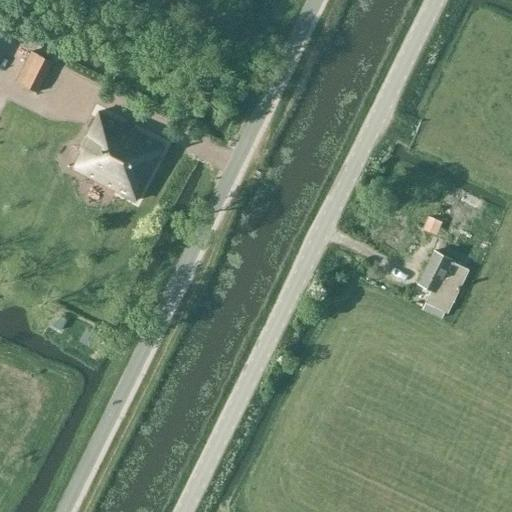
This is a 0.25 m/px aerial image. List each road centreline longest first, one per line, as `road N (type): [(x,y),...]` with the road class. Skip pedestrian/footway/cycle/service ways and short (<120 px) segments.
road 1 (tertiary): [(186,511),(439,0)]
road 2 (unclassified): [(66,511),(318,0)]
road 3 (track): [(0,47),(232,172)]
